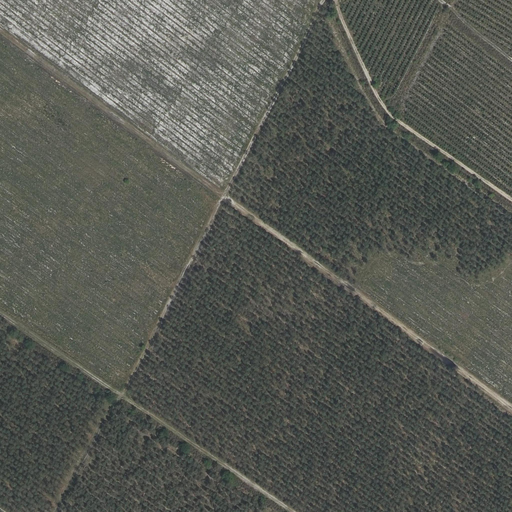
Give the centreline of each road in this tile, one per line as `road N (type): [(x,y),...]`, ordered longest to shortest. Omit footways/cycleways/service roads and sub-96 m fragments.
road 1 (track): [(511,408),(0,29)]
road 2 (track): [(292,511),(0,312)]
road 3 (track): [(511,199),(384,106),(332,0)]
